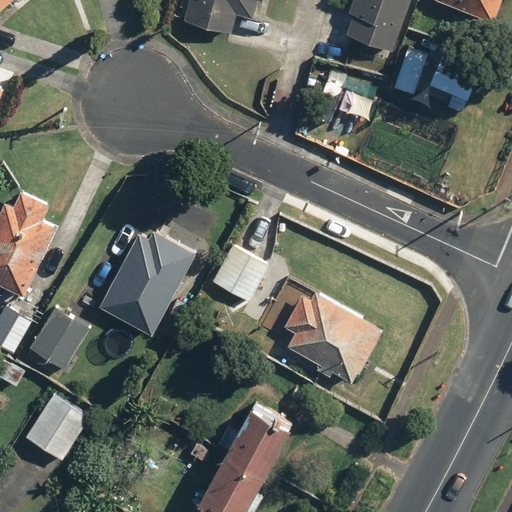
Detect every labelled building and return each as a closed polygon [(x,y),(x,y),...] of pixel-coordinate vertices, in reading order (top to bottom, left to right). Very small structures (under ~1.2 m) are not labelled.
[(0,0),(0,12),(14,0),(0,0)] [(190,0),(185,17),(234,31),(240,13),(262,19),(267,0),(190,0)] [(360,0),(351,32),(394,45),(407,0),(360,0)] [(449,0),(491,18),(499,0),(449,0)] [(0,112),(2,113),(13,82),(0,77),(0,112)] [(60,188),(53,202),(26,188),(19,203),(11,199),(0,221),(0,280),(28,294),(77,196),(60,188)] [(104,303),(158,331),(201,250),(148,222),(104,303)] [(274,258),(244,243),(223,284),(253,299),(274,258)] [(321,361),(319,366),(337,374),(339,370),(361,381),(389,325),(311,286),(283,342),(321,361)] [(11,299),(3,313),(0,310),(0,346),(13,355),(38,315),(11,299)] [(32,347),(70,369),(95,326),(57,304),(32,347)] [(12,394),(0,387),(0,409),(3,411),(12,394)] [(92,419),(51,393),(28,431),(68,456),(92,419)] [(255,401),(242,426),(230,419),(217,443),(229,449),(201,501),(221,511),(252,511),(299,425),(255,401)] [(217,446),(185,426),(172,447),(204,467),(217,446)]
